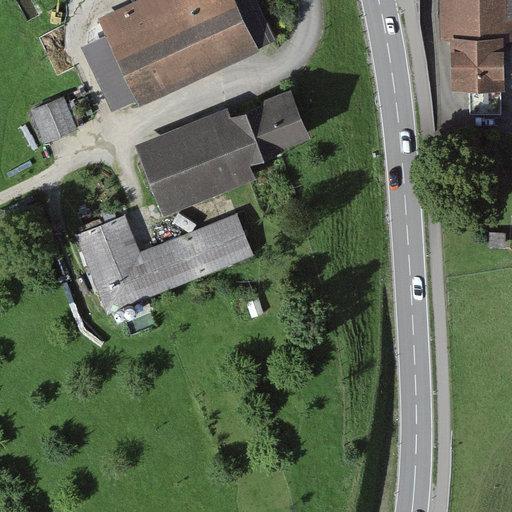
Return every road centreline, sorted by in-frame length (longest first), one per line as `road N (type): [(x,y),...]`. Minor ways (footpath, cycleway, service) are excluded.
road 1 (primary): [(379,0),(406,187),(416,386),(412,511)]
road 2 (unclassified): [(309,0),(303,44),(286,66),(108,149)]
